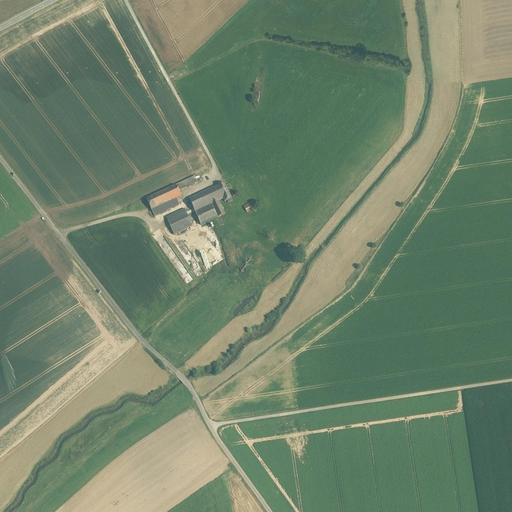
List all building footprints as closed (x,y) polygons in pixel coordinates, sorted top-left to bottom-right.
[(253,94),(258,96),(262,84),(257,83),(253,94)] [(191,178),(176,185),(179,191),(194,184),(191,178)] [(224,183),(217,186),(214,188),(219,200),(223,199),(225,202),(227,201),(231,199),(224,183)] [(176,185),(146,199),(151,210),(177,199),(181,196),(179,191),(176,185)] [(219,200),(214,188),(189,200),(195,212),(211,204),(218,218),(225,214),(219,201),(219,200)] [(177,199),(151,210),(154,216),(179,204),(177,199)] [(255,201),(244,207),(247,213),(258,206),(255,201)] [(211,204),(195,212),(201,225),(218,218),(211,204)] [(185,209),(166,217),(174,234),(192,226),(185,209)] [(193,258),(187,263),(198,277),(204,272),(193,258)]
